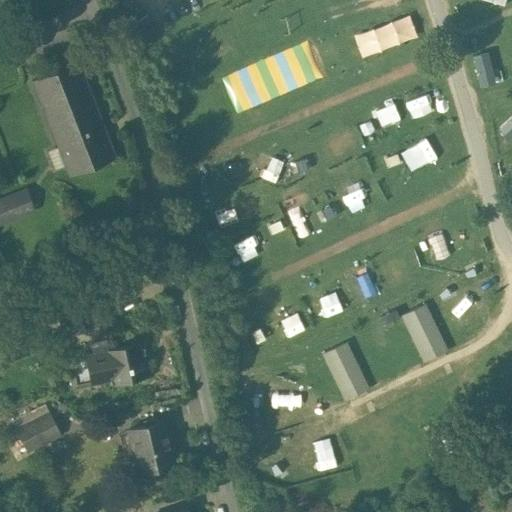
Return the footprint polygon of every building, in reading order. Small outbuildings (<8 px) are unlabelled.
[(482,86),(498,82),(489,50),(473,55),(482,86)] [(76,61),(32,78),(68,170),(112,153),(76,61)] [(510,140),(511,138),(511,114),(499,127),(510,140)] [(27,185),(0,195),(0,226),(38,212),(27,185)] [(432,263),(458,250),(442,218),(416,230),(432,263)] [(432,283),(449,315),(475,301),(458,269),(432,283)] [(87,343),(89,353),(91,361),(109,358),(107,349),(105,339),(87,343)] [(138,343),(107,349),(109,358),(113,377),(114,383),(145,377),(138,343)] [(113,377),(109,358),(91,361),(89,353),(66,357),(72,385),(113,377)] [(45,415),(12,432),(24,455),(57,437),(45,415)] [(161,420),(128,428),(134,450),(139,470),(172,462),(161,420)] [(139,470),(134,450),(119,454),(124,474),(139,470)]
